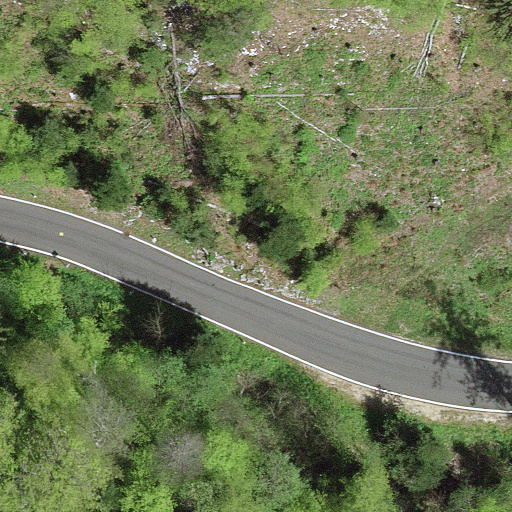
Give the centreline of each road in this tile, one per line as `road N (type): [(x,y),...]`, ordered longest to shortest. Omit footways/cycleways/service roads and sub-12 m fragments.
road 1 (tertiary): [(511,387),(393,358),(0,220)]
road 2 (track): [(511,203),(327,334)]
